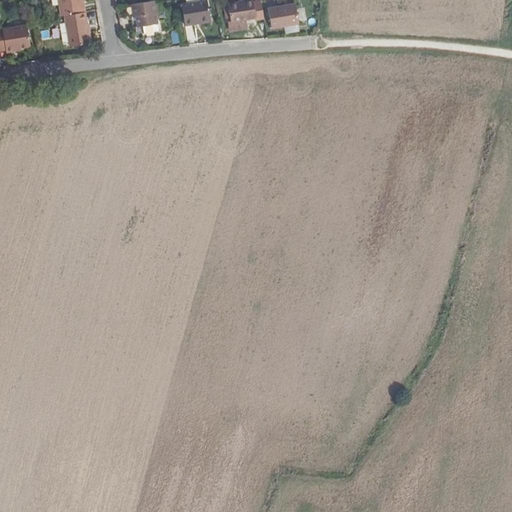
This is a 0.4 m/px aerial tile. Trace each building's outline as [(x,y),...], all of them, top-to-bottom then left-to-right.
[(83,10),(82,2),(78,3),(77,0),(57,0),(60,14),(63,13),(83,10)] [(156,0),(134,4),(136,16),(138,15),(140,26),(159,23),(156,0)] [(186,26),(196,24),(196,21),(211,19),(208,0),(206,0),(186,3),(183,4),(186,26)] [(265,17),(262,0),(254,1),(254,0),(250,0),(230,4),(232,20),(257,16),(257,18),(265,17)] [(300,24),(297,4),(269,8),(272,28),(300,24)] [(68,44),(88,41),(85,22),(83,10),(63,13),(64,17),(68,44)] [(25,24),(0,27),(0,49),(3,49),(4,51),(13,50),(12,47),(19,46),(28,45),(25,24)]
